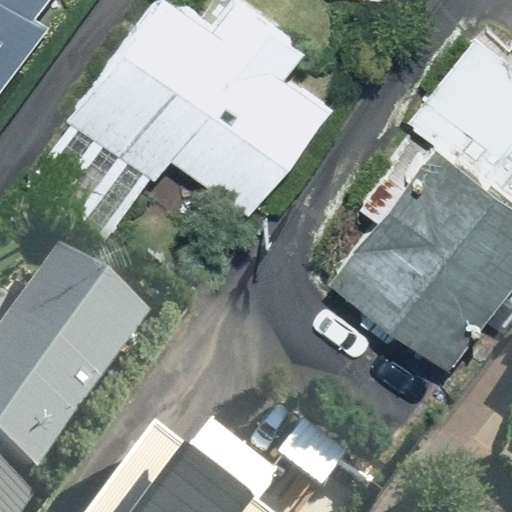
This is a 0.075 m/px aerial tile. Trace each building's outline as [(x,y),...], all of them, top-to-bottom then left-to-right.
[(0,0),(0,72),(41,25),(24,10),(32,0),(0,0)] [(165,0),(141,0),(17,178),(102,238),(161,155),(243,213),(316,108),(271,76),(290,48),(222,0),(214,0),(199,23),(165,0)] [(426,139),(319,278),(430,364),(511,258),(511,62),(472,31),(402,121),(426,139)] [(0,472),(30,493),(132,344),(40,281),(9,326),(0,319),(0,472)] [(511,434),(493,460),(511,474),(511,434)] [(184,511),(162,495),(148,511),(184,511)]
